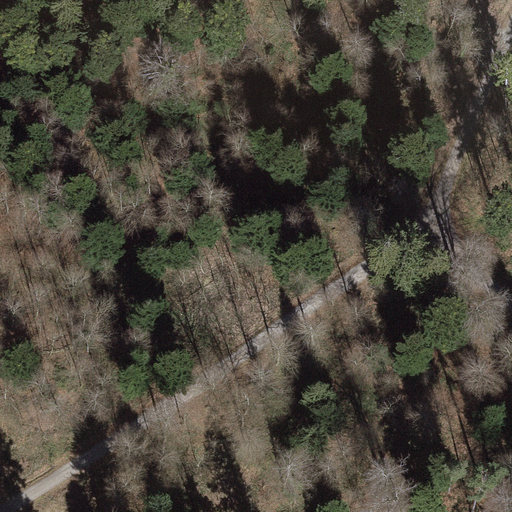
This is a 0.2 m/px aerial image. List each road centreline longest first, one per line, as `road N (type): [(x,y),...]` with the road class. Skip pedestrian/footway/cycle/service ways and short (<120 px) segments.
road 1 (track): [(0,511),(212,375),(430,219),(502,48)]
road 2 (track): [(430,219),(511,306)]
